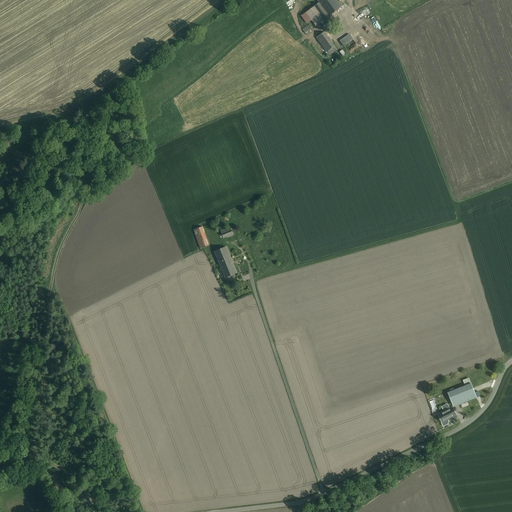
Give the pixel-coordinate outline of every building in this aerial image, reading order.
[(344,8),(337,0),(316,0),(330,18),(344,8)] [(324,20),(315,6),(306,13),(315,26),(324,20)] [(307,33),(313,28),(310,24),(304,29),(307,33)] [(336,46),(325,33),(317,39),(328,53),(336,46)] [(346,49),(356,44),(351,34),(341,39),(346,49)] [(361,57),(345,65),(347,70),(364,62),(361,57)] [(285,97),(299,92),(296,86),(282,91),(285,97)] [(221,230),(225,238),(235,234),(231,225),(221,230)] [(210,246),(204,226),(195,229),(200,248),(210,246)] [(226,247),(215,252),(218,260),(230,255),(226,247)] [(230,255),(218,260),(223,270),(234,266),(230,255)] [(234,266),(223,270),(226,277),(237,272),(234,266)] [(471,383),(448,392),(454,406),(477,397),(471,383)] [(438,414),(442,422),(457,414),(452,406),(438,414)]
